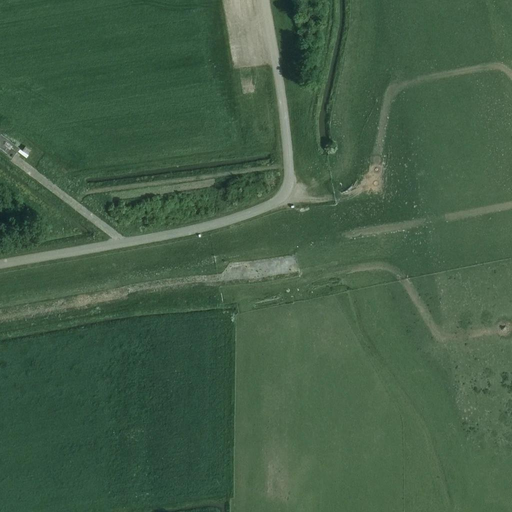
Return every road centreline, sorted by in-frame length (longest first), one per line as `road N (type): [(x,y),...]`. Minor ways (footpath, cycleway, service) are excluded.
road 1 (unclassified): [(0,264),(195,229),(279,198),(289,166),(264,0)]
road 2 (track): [(286,189),(302,199),(348,192),(374,175),(395,84),(497,61),(511,66)]
road 3 (track): [(358,264),(390,267),(404,279),(438,333),(457,338),(511,327)]
road 4 (track): [(343,237),(511,207)]
